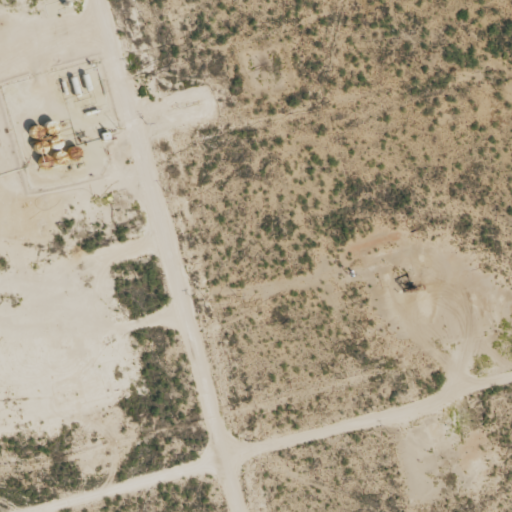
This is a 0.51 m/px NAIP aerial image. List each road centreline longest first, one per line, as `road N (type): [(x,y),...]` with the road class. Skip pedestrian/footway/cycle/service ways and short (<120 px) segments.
road 1 (track): [(178,511),(45,0)]
road 2 (track): [(175,499),(511,399)]
